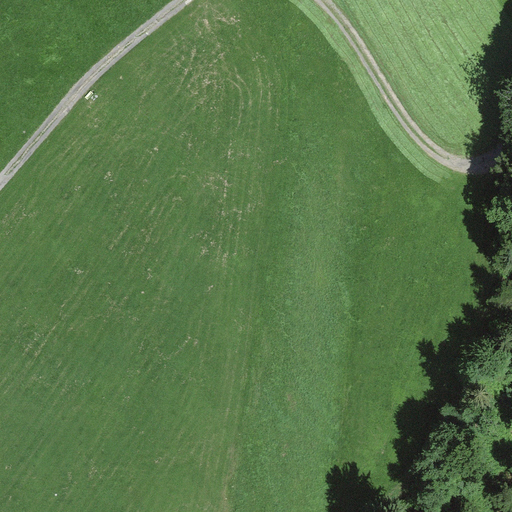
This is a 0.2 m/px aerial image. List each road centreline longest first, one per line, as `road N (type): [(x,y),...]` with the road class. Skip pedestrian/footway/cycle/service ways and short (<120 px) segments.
road 1 (track): [(511,139),(487,164),(437,154),(327,0)]
road 2 (track): [(183,0),(77,92),(0,182)]
